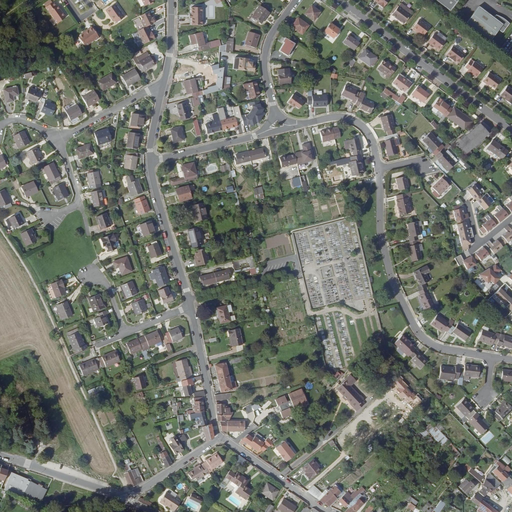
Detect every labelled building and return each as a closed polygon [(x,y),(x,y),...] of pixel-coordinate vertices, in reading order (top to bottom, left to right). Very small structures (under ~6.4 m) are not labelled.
[(56,5),(53,0),(45,6),(58,22),(66,16),(57,4),(56,5)] [(435,0),(450,11),(458,0),(435,0)] [(125,16),(116,2),(106,9),(109,13),(110,12),(111,14),(110,15),(113,19),(114,18),(117,22),(125,16)] [(401,2),(399,4),(411,13),(413,11),(401,2)] [(314,4),(307,12),(316,19),(322,10),(321,10),(322,8),(318,5),(317,7),(314,4)] [(411,13),(399,4),(392,14),(398,18),(403,22),(405,21),(411,13)] [(260,5),(252,16),(261,22),(269,11),(260,5)] [(503,17),(504,16),(497,13),(494,17),(479,5),(467,21),(491,40),(499,29),(503,32),(510,23),(506,18),(506,19),(503,17)] [(202,6),(191,6),(191,12),(189,13),(189,17),(191,17),(191,23),(202,23),(202,6)] [(135,31),(141,44),(153,39),(147,25),(154,22),(151,17),(149,18),(146,12),(136,16),(142,28),(135,31)] [(300,16),(293,25),(298,28),(303,32),(310,24),(300,16)] [(430,26),(419,18),(412,26),(416,29),(417,28),(424,33),(430,26)] [(332,22),(326,30),(335,37),(341,29),(332,22)] [(99,35),(92,24),(87,28),(88,29),(78,36),(85,45),(99,35)] [(202,30),(195,32),(190,33),(192,43),(197,41),(198,45),(199,49),(206,47),(205,43),(205,42),(202,30)] [(249,30),(245,43),(256,46),(259,33),(249,30)] [(351,32),(344,40),(355,48),(360,41),(355,37),(356,36),(351,32)] [(445,40),(435,32),(429,40),(439,48),(445,40)] [(280,48),(289,53),(296,41),(286,35),(283,40),(285,41),(280,48)] [(206,47),(211,46),(215,45),(221,44),(220,38),(209,41),(205,42),(205,43),(206,47)] [(465,54),(453,45),(447,53),(450,55),(449,56),(454,59),(454,58),(459,62),(465,54)] [(367,48),(360,57),(371,65),(378,56),(367,48)] [(134,51),(131,53),(141,70),(155,62),(154,62),(150,55),(150,54),(139,60),(134,51)] [(189,57),(192,70),(201,68),(197,53),(191,54),(191,56),(189,57)] [(254,62),(251,61),(251,58),(239,56),(238,68),(250,70),(257,70),(258,64),(254,64),(254,62)] [(397,67),(390,62),(389,64),(387,62),(384,60),(378,67),(387,74),(386,75),(390,77),(397,67)] [(472,62),(469,60),(465,67),(467,69),(466,70),(471,74),(471,73),(476,76),(483,67),(473,61),(472,62)] [(222,80),(224,66),(213,69),(214,73),(218,72),(217,86),(204,89),(203,90),(204,93),(206,93),(213,91),(215,90),(221,89),(222,85),(222,80)] [(135,67),(121,74),(126,83),(140,76),(135,67)] [(289,67),(278,69),(280,82),(291,80),(289,67)] [(111,71),(101,77),(106,85),(116,80),(111,71)] [(483,80),(486,83),(487,82),(490,84),(494,87),(500,80),(489,72),(483,80)] [(400,74),(394,82),(405,89),(411,82),(400,74)] [(203,90),(197,91),(194,77),(184,80),(187,93),(191,92),(196,91),(197,95),(198,95),(198,94),(202,93),(204,93),(203,90)] [(248,89),(250,98),(256,96),(256,94),(259,94),(256,80),(243,83),(245,89),(248,89)] [(357,101),(362,90),(358,88),(359,85),(355,83),(348,80),(342,92),(353,97),(352,99),(357,101)] [(355,83),(359,85),(358,88),(362,90),(364,85),(356,82),(355,83)] [(419,85),(413,93),(424,101),(427,103),(433,96),(429,93),(430,93),(419,85)] [(511,102),(511,88),(507,85),(500,93),(508,99),(507,100),(511,103),(511,102)] [(4,88),(6,101),(13,100),(12,94),(18,93),(17,86),(4,88)] [(28,86),(25,96),(36,101),(40,91),(28,86)] [(307,87),(308,102),(313,102),(313,104),(327,104),(327,93),(312,94),(312,86),(307,87)] [(94,89),(82,96),(87,105),(99,98),(94,89)] [(357,101),(356,102),(360,104),(359,106),(371,111),(374,103),(363,98),(365,92),(362,90),(357,101)] [(292,93),(289,91),(284,98),(291,104),(292,102),(296,104),(300,107),(304,101),(292,92),(292,93)] [(400,97),(391,91),(389,94),(395,98),(402,103),(406,96),(402,93),(400,97)] [(439,97),(433,105),(447,116),(447,115),(453,108),(450,106),(446,103),(443,100),(443,99),(441,97),(439,97)] [(44,100),(40,99),(37,105),(41,107),(40,109),(52,113),(56,104),(44,99),(44,100)] [(180,118),(189,116),(185,101),(177,103),(177,105),(174,106),(173,107),(174,110),(175,111),(178,110),(180,118)] [(77,102),(66,109),(71,118),(83,112),(77,102)] [(252,105),(245,115),(253,120),(260,110),(252,105)] [(461,110),(454,106),(447,115),(462,126),(469,116),(466,114),(466,115),(460,111),(461,110)] [(133,108),(131,123),(140,124),(142,109),(133,108)] [(387,129),(388,133),(397,131),(393,117),(391,111),(381,114),(385,129),(387,129)] [(220,119),(222,128),(235,125),(234,122),(236,122),(235,116),(220,119)] [(209,132),(222,128),(220,119),(205,123),(206,129),(208,129),(209,132)] [(434,130),(438,127),(433,120),(429,124),(434,130)] [(479,124),(464,137),(462,135),(456,140),(467,152),(469,154),(473,150),(471,149),(472,148),(473,150),(478,146),(478,147),(486,140),(483,138),(488,134),(479,124)] [(180,125),(171,128),(174,140),(183,138),(180,125)] [(108,126),(94,131),(98,143),(112,138),(108,126)] [(340,135),(338,128),(332,129),(332,126),(319,128),(322,139),(334,136),(340,135)] [(23,129),(14,134),(20,146),(29,141),(23,129)] [(130,130),(128,144),(138,145),(140,132),(130,130)] [(388,133),(385,134),(386,138),(385,139),(389,153),(398,151),(396,144),(394,136),(399,135),(397,130),(397,131),(388,133)] [(433,150),(436,153),(444,146),(445,145),(431,130),(423,137),(434,149),(433,150)] [(353,154),(360,152),(359,148),(361,148),(360,143),(358,135),(347,138),(349,146),(350,150),(352,150),(353,154)] [(492,138),(485,148),(489,151),(491,149),(498,155),(504,147),(492,138)] [(91,142),(76,147),(79,156),(94,152),(91,142)] [(36,146),(27,150),(33,163),(42,158),(36,146)] [(261,146),(248,150),(250,159),(265,155),(264,149),(262,149),(261,146)] [(444,146),(436,153),(439,156),(438,157),(448,168),(456,162),(453,158),(446,150),(447,150),(444,146)] [(446,150),(453,158),(455,156),(448,148),(447,150),(446,150)] [(134,150),(128,149),(125,166),(136,168),(138,154),(134,153),(134,150)] [(307,149),(294,152),(296,162),(311,158),(310,152),(308,152),(307,149)] [(250,159),(248,150),(235,153),(235,156),(234,156),(235,162),(250,159)] [(296,162),(294,152),(281,155),(280,155),(279,156),(279,159),(281,165),(296,162)] [(361,156),(361,152),(360,152),(353,154),(350,155),(351,159),(348,159),(352,173),(363,171),(360,157),(361,156)] [(51,183),(61,178),(53,161),(43,166),(51,183)] [(198,178),(196,173),(194,161),(182,164),(181,166),(181,169),(183,170),(184,176),(185,180),(198,178)] [(89,172),(92,187),(102,185),(99,170),(89,172)] [(303,192),(314,189),(314,185),(310,186),(309,184),(306,185),(303,173),(299,174),(299,175),(301,181),(301,183),(303,192)] [(395,177),(398,189),(408,186),(406,174),(395,177)] [(169,178),(171,184),(185,180),(184,176),(176,178),(175,176),(169,178)] [(292,186),(301,183),(301,181),(297,182),(296,176),(290,177),(292,186)] [(442,176),(431,185),(438,193),(449,184),(442,176)] [(139,177),(129,181),(133,193),(143,190),(139,177)] [(51,183),(49,184),(51,187),(53,186),(59,198),(69,194),(61,178),(51,183)] [(34,180),(23,186),(28,196),(39,190),(34,180)] [(466,188),(473,197),(474,197),(479,193),(483,190),(481,187),(478,189),(473,183),(466,188)] [(187,185),(175,188),(178,200),(190,197),(187,185)] [(5,204),(7,208),(12,205),(4,188),(0,190),(0,202),(2,206),(5,204)] [(102,188),(92,190),(95,204),(106,202),(102,188)] [(410,194),(409,190),(396,194),(397,198),(395,198),(399,213),(410,210),(407,195),(410,194)] [(481,195),(476,199),(483,208),(490,203),(485,197),(488,195),(486,192),(481,195)] [(146,193),(135,197),(136,201),(134,202),(138,213),(151,208),(146,193)] [(202,201),(191,204),(195,219),(206,216),(202,201)] [(499,209),(493,214),(494,216),(499,221),(507,214),(503,209),(499,204),(496,206),(499,209)] [(453,208),(452,208),(455,219),(456,219),(462,217),(468,216),(467,212),(463,212),(461,206),(459,207),(453,208)] [(98,215),(104,232),(110,230),(118,227),(111,210),(98,215)] [(24,227),(30,224),(28,221),(25,222),(20,212),(10,217),(15,227),(18,226),(19,229),(24,227)] [(487,219),(481,223),(482,224),(486,229),(486,230),(495,223),(491,218),(487,213),(484,216),(487,219)] [(151,218),(140,222),(144,235),(154,231),(152,225),(153,225),(151,218)] [(408,235),(409,239),(415,238),(417,238),(416,233),(419,232),(416,219),(407,221),(410,234),(408,235)] [(456,222),(458,233),(471,230),(470,226),(466,227),(465,220),(463,221),(456,222)] [(507,224),(503,227),(506,230),(501,234),(502,235),(506,240),(507,241),(511,236),(511,229),(511,228),(507,224)] [(196,225),(187,228),(190,242),(200,240),(196,225)] [(32,227),(22,232),(28,244),(38,240),(32,227)] [(471,230),(458,233),(461,244),(467,243),(470,242),(468,236),(472,235),(471,230)] [(114,232),(101,237),(106,251),(117,247),(115,240),(117,240),(114,232)] [(415,238),(409,239),(410,244),(407,244),(411,259),(420,257),(415,238)] [(488,239),(484,242),(493,252),(501,245),(497,240),(496,238),(491,242),(488,239)] [(159,240),(153,242),(150,243),(154,255),(163,252),(159,240)] [(484,242),(481,244),(482,245),(474,252),(478,257),(480,259),(488,253),(489,255),(493,252),(484,242)] [(194,258),(196,264),(209,261),(206,246),(194,249),(195,253),(196,256),(192,257),(193,258),(194,258)] [(459,253),(453,256),(453,257),(457,264),(463,261),(466,267),(475,263),(473,260),(470,254),(462,258),(459,253)] [(128,255),(114,260),(117,268),(120,266),(123,272),(133,269),(128,255)] [(495,273),(500,268),(495,262),(484,269),(478,272),(486,281),(489,279),(493,282),(498,277),(495,273)] [(426,285),(424,280),(428,278),(425,271),(429,269),(426,263),(413,270),(419,284),(417,285),(419,289),(426,285)] [(158,276),(161,283),(170,280),(169,277),(170,276),(165,264),(155,268),(156,271),(152,272),(154,278),(158,276)] [(214,272),(216,280),(229,277),(229,274),(230,274),(229,268),(214,272)] [(203,284),(216,280),(214,272),(199,275),(200,281),(202,281),(203,284)] [(52,283),(58,296),(68,292),(65,286),(66,286),(63,278),(52,283)] [(134,279),(124,283),(129,295),(139,291),(134,279)] [(169,284),(160,287),(165,300),(175,297),(173,291),(171,291),(169,284)] [(419,289),(418,289),(420,293),(418,294),(425,308),(434,304),(426,285),(419,289)] [(499,286),(493,292),(510,310),(511,308),(511,298),(511,299),(499,286)] [(101,292),(89,297),(95,311),(107,306),(101,292)] [(143,298),(134,302),(139,313),(148,309),(143,298)] [(68,300),(58,304),(64,318),(74,314),(68,300)] [(358,313),(364,311),(361,304),(352,306),(351,308),(358,313)] [(226,305),(214,307),(216,318),(219,318),(220,321),(230,319),(226,305)] [(108,308),(99,312),(101,316),(95,318),(99,326),(110,321),(106,313),(109,312),(108,308)] [(452,322),(454,319),(451,317),(449,320),(437,312),(431,322),(442,329),(443,327),(447,330),(452,322)] [(456,325),(452,322),(447,330),(450,332),(452,330),(465,339),(471,330),(458,321),(456,325)] [(171,341),(172,342),(176,340),(175,339),(185,335),(180,326),(167,331),(169,336),(171,341)] [(77,348),(78,352),(89,347),(88,344),(87,344),(79,327),(74,330),(75,333),(69,335),(75,349),(77,348)] [(497,342),(500,332),(496,330),(496,332),(482,327),(478,337),(492,342),(493,340),(497,342)] [(228,330),(229,336),(231,335),(233,345),(243,343),(240,328),(228,330)] [(159,329),(143,336),(146,343),(149,342),(151,344),(163,339),(159,329)] [(511,336),(500,332),(497,342),(496,342),(501,344),(502,342),(511,345),(511,336)] [(409,355),(415,348),(416,347),(413,344),(402,333),(395,341),(409,355)] [(146,343),(143,336),(128,342),(132,352),(147,345),(146,343)] [(409,355),(408,355),(421,367),(427,360),(418,351),(418,350),(415,348),(409,355)] [(104,366),(122,359),(117,349),(100,357),(104,366)] [(104,366),(100,357),(100,356),(81,364),(85,374),(104,366)] [(191,378),(192,377),(188,366),(186,358),(175,361),(179,376),(190,373),(191,378)] [(217,377),(228,375),(226,363),(215,365),(217,377)] [(463,366),(459,366),(458,378),(462,378),(463,375),(477,376),(478,365),(463,364),(463,366)] [(459,366),(454,365),(454,367),(439,366),(438,378),(453,380),(453,378),(457,379),(458,378),(459,366)] [(511,369),(501,368),(500,379),(511,380),(511,369)] [(332,374),(336,378),(340,374),(336,370),(332,374)] [(357,379),(351,373),(340,384),(341,384),(338,388),(356,407),(355,407),(358,411),(367,402),(364,399),(365,398),(364,397),(365,397),(362,393),(361,394),(352,385),(357,379)] [(145,387),(144,382),(143,383),(142,380),(143,379),(142,374),(133,376),(136,389),(145,387)] [(229,383),(228,375),(217,377),(220,392),(236,389),(235,382),(233,382),(229,383)] [(181,381),(182,386),(189,384),(190,385),(193,384),(192,377),(191,378),(181,381)] [(87,396),(104,390),(102,384),(85,390),(87,396)] [(189,384),(182,386),(184,396),(192,394),(190,386),(190,385),(189,384)] [(292,409),(306,404),(302,396),(301,397),(298,391),(287,396),(289,401),(285,403),(283,397),(273,401),(276,407),(278,406),(281,412),(278,413),(281,419),(290,415),(288,409),(292,408),(292,409)] [(195,407),(203,406),(202,397),(194,398),(194,405),(195,407)] [(468,418),(476,411),(473,408),(467,402),(468,401),(464,397),(456,405),(468,418)] [(496,411),(493,414),(498,420),(501,417),(502,417),(511,408),(511,407),(510,405),(508,403),(505,400),(495,410),(496,411)] [(246,413),(260,408),(257,402),(244,407),(246,413)] [(231,414),(232,411),(229,412),(229,409),(224,408),(224,403),(216,403),(217,413),(231,414)] [(199,416),(201,425),(206,422),(204,411),(195,412),(194,412),(194,416),(195,417),(199,416)] [(468,418),(468,419),(480,431),(487,425),(477,414),(478,414),(476,411),(468,418)] [(222,430),(227,430),(229,421),(220,420),(222,430)] [(427,426),(430,430),(436,425),(437,424),(433,420),(427,426)] [(243,431),(244,429),(244,421),(229,421),(227,430),(243,431)] [(436,425),(440,430),(445,426),(440,421),(437,424),(436,425)] [(204,440),(205,442),(213,436),(211,422),(202,426),(206,439),(204,440)] [(435,435),(440,430),(436,425),(430,430),(435,435)] [(257,432),(255,435),(264,441),(266,438),(257,432)] [(253,437),(249,434),(248,433),(240,440),(239,439),(238,438),(236,440),(242,444),(244,441),(258,450),(260,447),(264,450),(273,443),(271,441),(267,437),(266,438),(264,441),(255,435),(253,437)] [(157,436),(164,451),(165,450),(168,448),(161,434),(157,436)] [(187,440),(182,434),(179,435),(183,442),(184,442),(187,440)] [(183,449),(174,436),(169,439),(171,442),(169,444),(175,453),(179,451),(183,449)] [(431,437),(425,442),(429,445),(434,440),(431,437)] [(276,447),(286,460),(295,454),(284,441),(276,447)] [(460,452),(452,443),(449,445),(459,456),(461,455),(460,452)] [(159,453),(166,467),(172,464),(169,457),(165,450),(164,451),(159,453)] [(203,463),(209,472),(212,470),(212,469),(223,461),(217,453),(206,460),(206,461),(203,463)] [(450,462),(453,464),(458,457),(457,456),(455,458),(454,457),(450,462)] [(321,470),(313,459),(302,468),(306,473),(305,474),(308,479),(321,470)] [(502,469),(504,466),(496,459),(492,466),(495,468),(492,471),(502,481),(507,475),(505,473),(502,469)] [(198,479),(209,472),(203,463),(200,465),(200,464),(196,467),(197,468),(193,470),(188,473),(192,479),(196,476),(197,478),(198,479)] [(468,472),(471,468),(466,463),(463,467),(468,472)] [(0,481),(4,483),(8,471),(0,468),(2,465),(0,464),(0,481)] [(482,478),(471,468),(468,472),(479,482),(482,478)] [(238,486),(235,492),(246,500),(252,491),(245,486),(249,480),(238,472),(236,475),(229,470),(225,477),(238,486)] [(490,473),(489,471),(486,475),(498,486),(500,483),(490,473)] [(32,502),(34,498),(27,494),(29,490),(30,487),(32,483),(36,485),(37,484),(30,481),(29,480),(29,481),(27,480),(28,479),(27,479),(11,472),(3,489),(32,502)] [(129,487),(140,482),(137,474),(126,478),(129,487)] [(486,475),(483,485),(481,487),(481,489),(478,492),(482,496),(488,490),(490,492),(498,486),(486,475)] [(511,480),(510,478),(507,475),(502,481),(506,488),(505,489),(508,491),(510,494),(511,492),(511,480)] [(238,486),(225,477),(220,485),(233,494),(235,492),(238,486)] [(464,478),(457,485),(458,486),(466,494),(474,486),(467,479),(466,480),(464,478)] [(267,482),(261,492),(273,499),(279,490),(267,482)] [(45,494),(46,492),(47,490),(41,487),(42,486),(37,483),(37,484),(36,485),(32,483),(30,487),(45,494)] [(326,494),(320,499),(319,499),(328,505),(336,498),(335,497),(340,493),(341,495),(344,493),(337,484),(326,494)] [(326,494),(313,485),(307,490),(320,499),(326,494)] [(29,490),(43,497),(45,494),(30,487),(29,490)] [(34,498),(36,499),(41,501),(43,497),(29,490),(27,494),(34,498)] [(365,490),(361,493),(351,501),(359,507),(366,500),(363,495),(365,493),(364,492),(365,491),(365,490)] [(175,510),(178,505),(181,501),(166,491),(160,501),(165,504),(165,503),(167,504),(172,507),(171,508),(175,510)] [(352,496),(347,492),(338,499),(341,503),(342,504),(344,507),(346,505),(351,501),(361,493),(360,491),(359,493),(358,492),(352,496)] [(194,495),(191,494),(190,498),(201,504),(203,499),(200,498),(200,497),(195,494),(194,495)] [(481,499),(474,494),(471,498),(478,503),(481,499)] [(138,499),(151,506),(153,503),(139,496),(138,499)] [(283,498),(278,507),(285,511),(293,511),(297,506),(283,498)] [(488,505),(481,499),(478,503),(480,505),(478,510),(480,511),(488,511),(489,511),(485,508),(488,505)] [(348,506),(355,511),(359,507),(351,501),(346,505),(348,506)] [(427,511),(429,510),(426,508),(429,504),(426,502),(420,511),(422,511),(427,511)]
